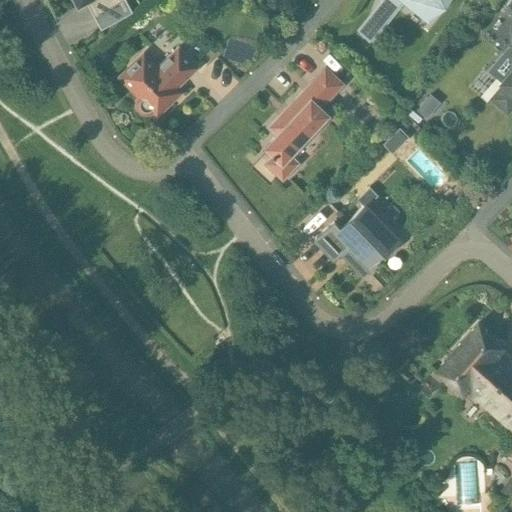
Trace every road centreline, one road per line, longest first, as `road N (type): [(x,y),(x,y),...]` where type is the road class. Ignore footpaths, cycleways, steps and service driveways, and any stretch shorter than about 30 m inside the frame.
road 1 (residential): [(470,238),(382,322),(347,330),(327,325),(307,311),(182,155)]
road 2 (unclassified): [(203,407),(69,245),(0,132)]
road 3 (residential): [(21,0),(115,160),(138,170),(182,155)]
road 4 (residential): [(182,155),(328,0)]
